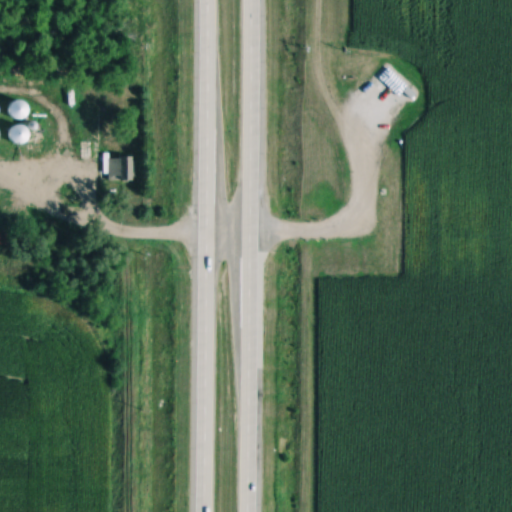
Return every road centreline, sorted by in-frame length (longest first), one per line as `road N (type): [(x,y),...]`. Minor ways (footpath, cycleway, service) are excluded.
road 1 (trunk): [(244,511),(246,0)]
road 2 (trunk): [(201,0),(200,511)]
